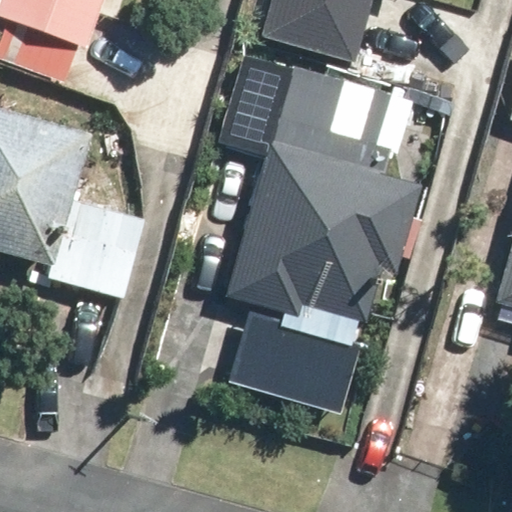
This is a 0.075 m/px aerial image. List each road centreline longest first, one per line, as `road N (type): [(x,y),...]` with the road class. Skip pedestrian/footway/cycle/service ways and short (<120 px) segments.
road 1 (unknown): [(345,511),(496,0)]
road 2 (unknown): [(69,511),(212,0)]
